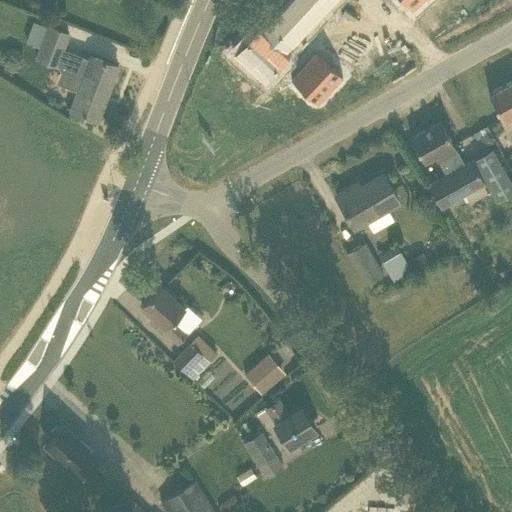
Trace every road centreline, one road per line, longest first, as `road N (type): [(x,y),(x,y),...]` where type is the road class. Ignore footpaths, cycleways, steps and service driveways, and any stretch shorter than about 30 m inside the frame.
road 1 (unclassified): [(420,511),(294,310),(195,208)]
road 2 (unclassified): [(195,208),(511,32)]
road 3 (secondary): [(0,421),(41,370),(134,183)]
road 4 (secondary): [(134,183),(213,0)]
